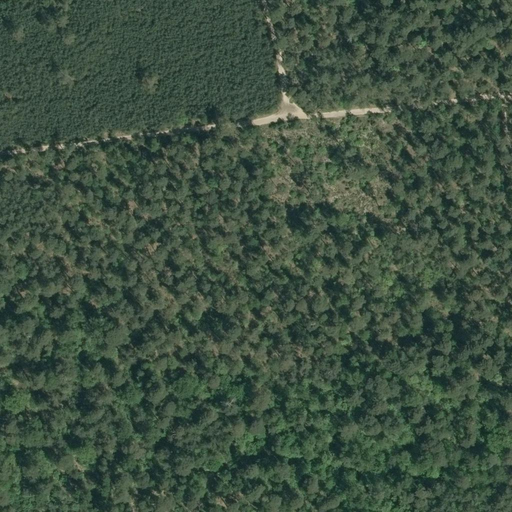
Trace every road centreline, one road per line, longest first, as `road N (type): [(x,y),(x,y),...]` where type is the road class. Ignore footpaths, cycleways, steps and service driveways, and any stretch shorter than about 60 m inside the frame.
road 1 (track): [(0,153),(287,118)]
road 2 (track): [(287,118),(503,96)]
road 3 (track): [(287,118),(264,0)]
